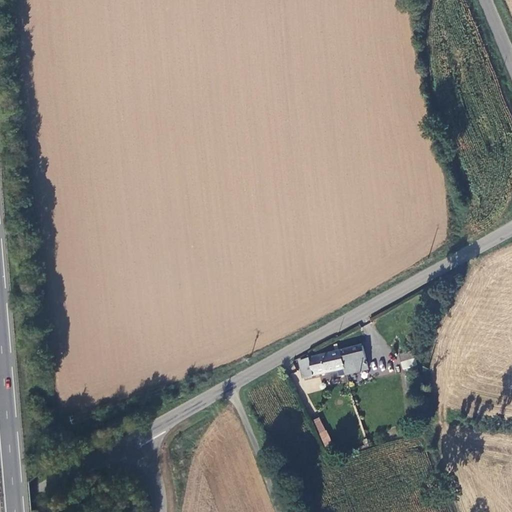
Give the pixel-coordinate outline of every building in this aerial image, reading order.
[(364,345),(340,351),(345,369),(346,376),(370,370),(364,345)] [(345,369),(340,351),(299,361),(304,379),(345,369)] [(414,358),(412,351),(400,354),(402,361),(414,358)] [(414,358),(402,361),(403,369),(416,366),(414,358)] [(314,420),(325,445),(331,442),(319,418),(314,420)]
